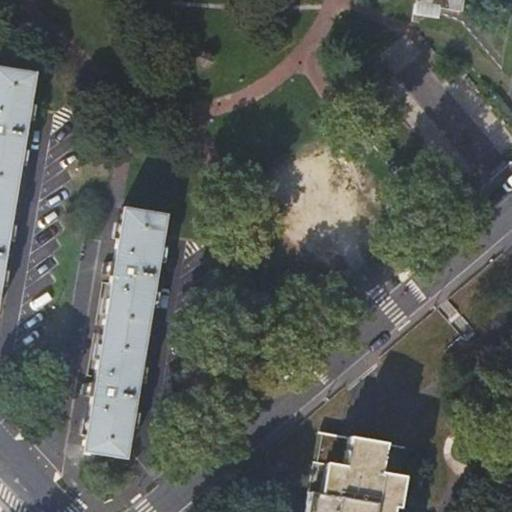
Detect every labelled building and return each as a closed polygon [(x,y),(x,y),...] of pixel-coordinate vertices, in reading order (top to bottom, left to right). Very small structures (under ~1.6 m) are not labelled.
[(511,0),(416,0),(416,4),(462,12),(463,0),(503,0),(511,1),(511,0)] [(208,53),(197,58),(202,69),(213,64),(208,53)] [(0,280),(7,239),(34,74),(0,68),(0,280)] [(91,398),(82,452),(125,459),(146,332),(165,216),(123,210),(114,264),(109,263),(108,265),(104,264),(103,275),(106,275),(107,277),(111,278),(104,321),(94,384),(89,384),(89,385),(84,385),(83,395),(86,395),(87,396),(91,398)] [(391,511),(403,447),(365,440),(318,433),(304,511),(391,511)]
